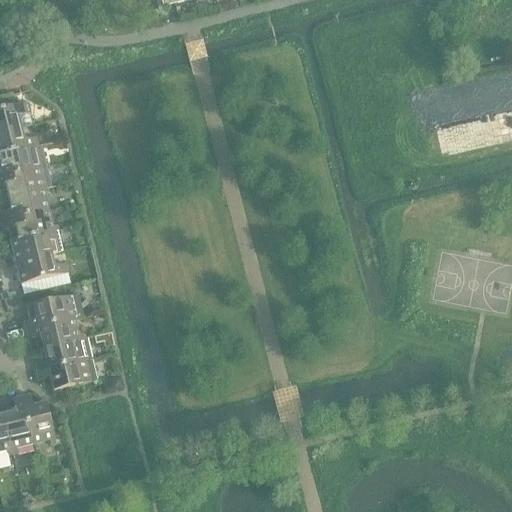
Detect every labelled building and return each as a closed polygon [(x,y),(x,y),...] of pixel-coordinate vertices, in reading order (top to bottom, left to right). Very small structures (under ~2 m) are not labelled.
[(511,78),(457,91),(434,95),(439,115),(448,113),(448,114),(511,100),(511,78)] [(0,134),(21,130),(18,118),(30,115),(27,105),(18,107),(16,99),(0,103),(0,134)] [(21,130),(0,134),(0,157),(38,148),(36,139),(24,142),(21,130)] [(0,168),(0,170),(0,169),(0,179),(46,168),(41,148),(38,149),(38,148),(0,157),(0,168)] [(46,168),(0,179),(0,188),(5,187),(8,200),(48,190),(48,191),(51,190),(46,168)] [(10,212),(0,214),(0,220),(1,224),(48,212),(44,196),(49,195),(48,191),(48,190),(8,200),(10,212)] [(48,212),(1,224),(3,232),(8,231),(11,242),(17,241),(17,242),(58,232),(57,228),(52,229),(48,212)] [(11,242),(10,242),(15,264),(51,256),(63,253),(58,232),(17,242),(17,241),(11,242)] [(51,256),(15,264),(21,287),(68,275),(66,265),(54,268),(51,256)] [(29,322),(24,323),(27,332),(74,321),(83,319),(78,296),(26,309),(26,310),(29,322)] [(74,321),(27,332),(29,341),(40,338),(43,350),(83,341),(82,336),(78,337),(74,321)] [(43,350),(46,362),(34,365),(37,374),(92,361),(87,340),(83,341),(43,350)] [(92,361),(37,374),(39,383),(50,380),(54,393),(98,383),(92,361)] [(113,380),(109,386),(111,392),(122,390),(120,378),(113,380)] [(21,399),(32,446),(49,442),(50,447),(56,446),(46,405),(33,408),(30,397),(21,399)] [(16,450),(32,446),(21,399),(12,401),(15,413),(3,416),(12,456),(17,455),(16,450)] [(0,453),(7,452),(8,457),(12,456),(3,416),(0,416),(0,453)]
